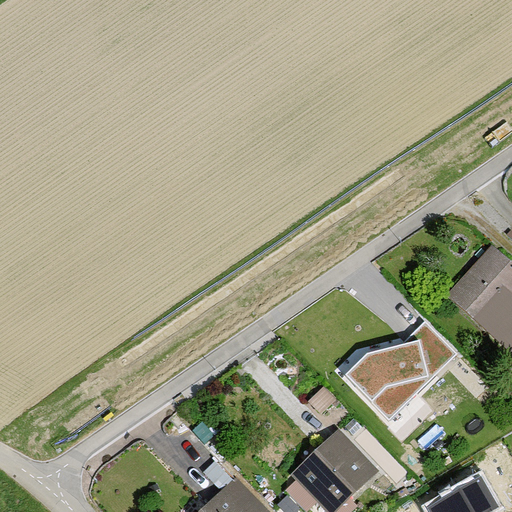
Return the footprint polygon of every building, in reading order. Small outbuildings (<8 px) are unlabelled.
[(511,263),(492,247),(447,300),(511,354),(511,263)] [(457,354),(425,322),(403,343),(367,353),(345,374),(388,421),(457,354)] [(335,511),(378,469),(339,430),(293,475),(330,511),(335,511)] [(266,511),(236,482),(206,511),(266,511)] [(480,490),(435,511),(511,511),(511,489),(486,502),(480,490)]
